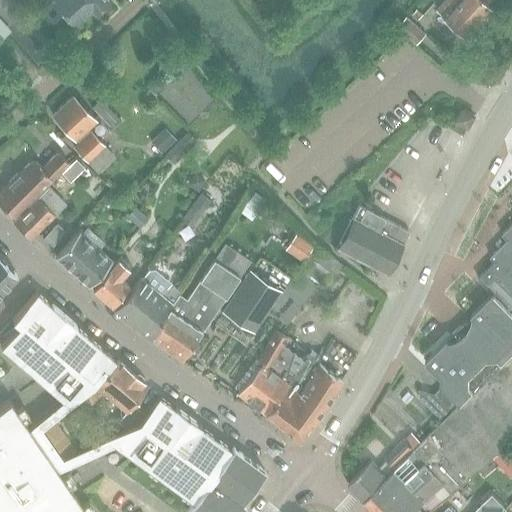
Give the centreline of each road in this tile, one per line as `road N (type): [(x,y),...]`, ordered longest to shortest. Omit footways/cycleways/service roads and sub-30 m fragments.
road 1 (tertiary): [(304,473),(345,419),(511,109)]
road 2 (residential): [(304,473),(92,315),(0,227)]
